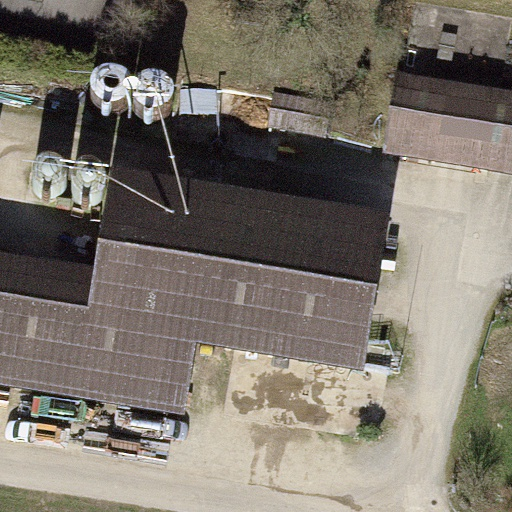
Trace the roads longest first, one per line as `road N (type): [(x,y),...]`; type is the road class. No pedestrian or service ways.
road 1 (track): [(419,511),(459,296),(395,210),(0,135)]
road 2 (track): [(0,470),(273,511)]
